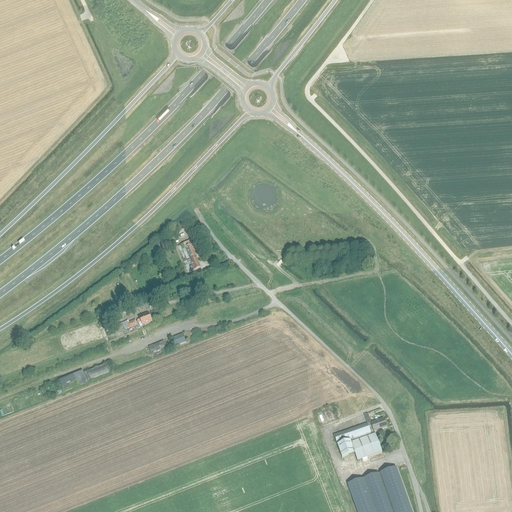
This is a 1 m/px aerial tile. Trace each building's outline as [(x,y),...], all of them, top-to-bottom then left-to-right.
[(187,218),(181,223),(185,227),(190,223),(187,218)] [(177,226),(172,231),(176,235),(181,231),(177,226)] [(160,243),(161,247),(170,243),(168,237),(160,243)] [(183,244),(192,267),(191,267),(192,271),(201,268),(190,241),(183,244)] [(335,299),(361,323),(372,310),(346,287),(335,299)] [(140,319),(137,320),(138,323),(141,322),(142,325),(152,321),(149,314),(139,317),(140,319)] [(186,343),(183,335),(172,339),(175,347),(186,343)] [(392,354),(400,347),(390,336),(382,343),(392,354)] [(166,348),(164,342),(149,348),(151,354),(166,348)] [(400,349),(393,355),(396,358),(403,352),(400,349)] [(109,373),(106,365),(60,384),(64,393),(87,384),(86,382),(90,380),(90,381),(109,373)] [(371,423),(367,424),(372,436),(376,435),(375,432),(387,427),(384,419),(371,423)] [(367,424),(334,436),(342,458),(355,454),(358,462),(382,453),(376,435),(372,436),(367,424)] [(411,511),(396,467),(348,485),(357,511),(411,511)]
